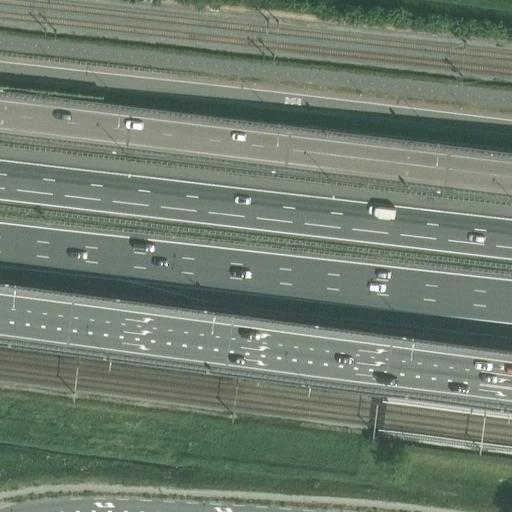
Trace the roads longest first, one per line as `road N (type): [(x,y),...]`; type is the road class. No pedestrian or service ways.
road 1 (motorway): [(0,300),(511,367)]
road 2 (motorway): [(511,234),(0,174)]
road 3 (motorway): [(0,244),(511,301)]
road 4 (motorway): [(511,168),(0,111)]
